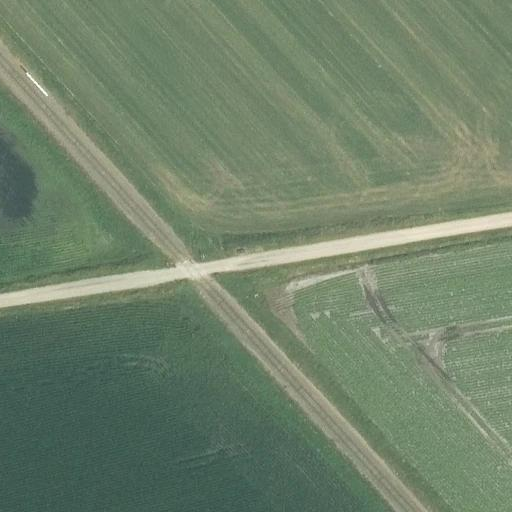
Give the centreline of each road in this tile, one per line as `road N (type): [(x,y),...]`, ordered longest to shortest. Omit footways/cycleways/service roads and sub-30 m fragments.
road 1 (track): [(511,218),(224,264)]
road 2 (track): [(224,264),(0,299)]
